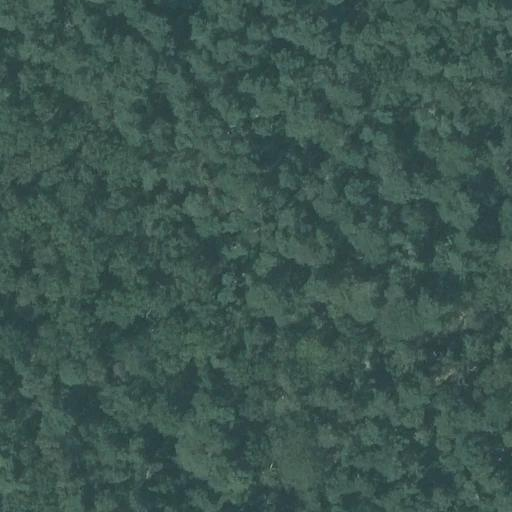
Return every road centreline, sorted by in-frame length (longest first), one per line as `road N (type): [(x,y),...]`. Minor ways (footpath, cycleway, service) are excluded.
road 1 (track): [(0,37),(64,73),(171,188),(233,314)]
road 2 (track): [(233,314),(511,358)]
road 3 (track): [(0,313),(233,314)]
